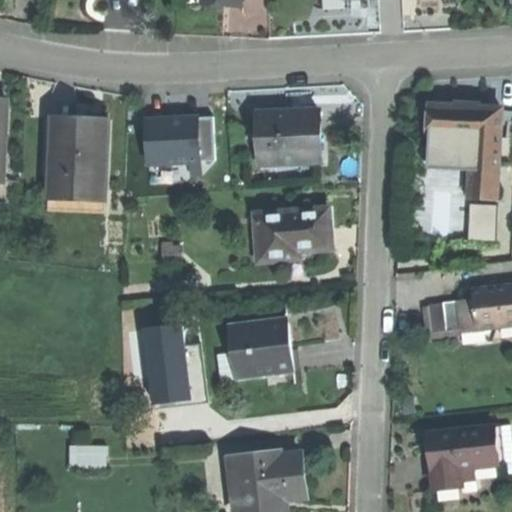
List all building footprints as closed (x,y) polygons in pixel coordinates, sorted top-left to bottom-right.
[(0,101),(0,182),(5,183),(9,102),(0,101)] [(456,106),(431,105),(430,122),(430,133),(475,136),(473,192),(498,193),(503,109),(481,108),(482,104),(456,103),(456,106)] [(321,113),(259,116),(262,164),(323,162),(322,142),(321,113)] [(164,120),(147,121),(149,165),(183,164),(192,163),(216,162),(214,118),(180,120),(181,125),(169,125),(164,120)] [(67,128),(53,128),(50,199),(106,201),(110,122),(85,121),(85,129),(67,128)] [(193,175),(192,163),(183,164),(184,176),(193,175)] [(283,214),(258,215),(261,263),(287,261),(286,253),(333,250),(331,233),(330,211),(305,212),(305,216),(283,217),(283,214)] [(472,299),(458,302),(462,331),(476,329),(476,332),(511,327),(511,284),(471,289),(472,299)] [(458,302),(429,305),(431,321),(433,335),(462,331),(458,302)] [(289,318),(231,324),(236,379),(295,372),(292,345),(289,318)] [(144,329),(154,403),(194,399),(184,325),(144,329)] [(503,425),(432,434),(434,456),(437,489),(479,484),(478,467),(507,463),(503,425)] [(74,444),(74,465),(112,464),(112,443),(74,444)] [(281,454),(244,458),(246,486),(237,487),(238,511),(283,511),(276,507),(275,500),(285,499),(306,496),(304,474),(302,456),(281,458),(281,454)] [(286,511),(285,499),(275,500),(276,507),(283,511),(286,511)]
